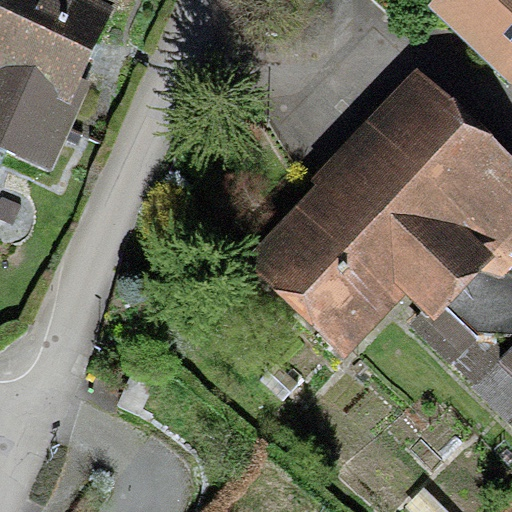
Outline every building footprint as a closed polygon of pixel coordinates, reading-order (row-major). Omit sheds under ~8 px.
[(73,0),(73,1),(70,0),(0,0),(0,134),(8,138),(3,150),(44,168),(115,0),(73,0)] [(511,0),(447,0),(439,9),(511,77),(511,0)] [(329,217),(324,212),(267,271),(338,339),(416,258),(450,290),(511,226),(511,180),(434,106),(329,217)] [(511,350),(499,365),(511,377),(511,350)] [(131,374),(118,402),(141,413),(154,385),(131,374)]
